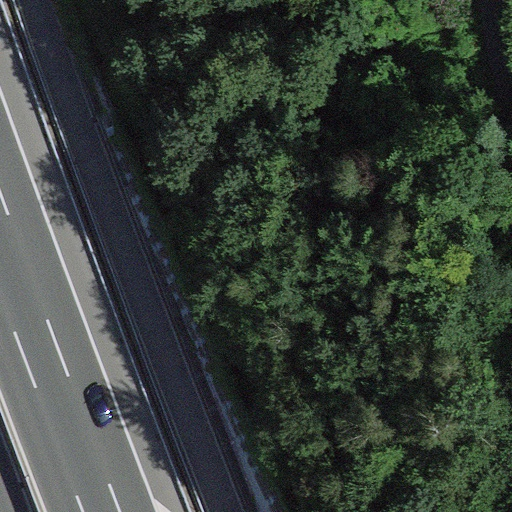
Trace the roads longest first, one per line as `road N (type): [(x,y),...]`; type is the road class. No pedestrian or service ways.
road 1 (track): [(506,511),(511,90),(497,0)]
road 2 (motorway): [(103,511),(0,232)]
